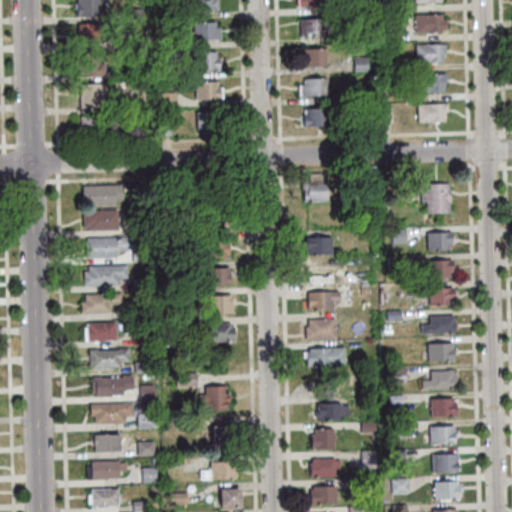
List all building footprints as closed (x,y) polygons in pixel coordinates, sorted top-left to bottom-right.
[(75,0),(97,0),(97,16),(76,17),(75,4),(76,4),(75,0)] [(190,10),(190,0),(215,0),(216,9),(190,10)] [(300,0),(301,11),(326,11),(325,0),(300,0)] [(385,0),(386,12),(373,12),(373,0),(385,0)] [(164,18),(164,8),(178,8),(178,18),(164,18)] [(141,9),(142,18),(127,19),(126,9),(141,9)] [(439,14),(413,15),(413,33),(439,32),(439,29),(443,29),(443,20),(439,20),(439,14)] [(323,36),(323,19),(299,20),(299,37),(323,36)] [(218,39),(184,40),(184,32),(192,31),(191,23),(213,22),(214,28),(218,28),(218,39)] [(76,24),(97,24),(98,43),(77,44),(76,24)] [(379,41),(379,28),(394,27),(394,40),(379,41)] [(142,32),(142,45),(128,46),(127,33),(142,32)] [(169,47),(159,47),(159,38),(168,38),(169,47)] [(440,62),(440,59),(441,59),(441,57),(442,57),(442,44),(413,45),(414,62),(440,62)] [(323,49),(299,50),(299,66),(324,65),(323,49)] [(78,53),(96,52),(97,63),(102,63),(102,76),(79,77),(78,53)] [(193,70),(192,53),(214,52),(214,58),(217,58),(217,69),(193,70)] [(352,57),(365,57),(365,71),(352,72),(352,57)] [(393,71),(393,58),(406,57),(407,71),(393,71)] [(173,78),(158,78),(157,67),(172,67),(173,78)] [(442,90),(442,82),(444,82),(443,74),(419,75),(419,91),(442,90)] [(325,96),(324,79),(303,80),(303,85),(297,85),(297,96),(325,96)] [(194,99),(193,83),(215,82),(215,88),(220,88),(221,98),(194,99)] [(104,83),(105,106),(79,107),(78,84),(104,83)] [(342,92),(355,92),(355,101),(342,102),(342,92)] [(174,107),(159,108),(158,93),(173,93),(174,107)] [(416,122),(442,121),(442,112),(445,112),(445,104),(415,105),(416,122)] [(356,105),(367,105),(368,117),(356,117),(356,105)] [(388,107),(389,122),(376,122),(376,107),(388,107)] [(325,109),(303,109),(303,114),(299,115),(299,125),(325,125),(325,109)] [(194,130),(194,113),(216,112),(216,117),(219,117),(219,129),(194,130)] [(79,136),(79,131),(76,131),(75,124),(79,124),(78,117),(100,116),(100,136),(79,136)] [(155,136),(155,122),(168,121),(169,135),(155,136)] [(302,201),(301,182),(308,182),(308,174),(319,173),(319,182),(324,182),(325,200),(302,201)] [(348,179),(363,179),(364,194),(349,194),(348,179)] [(179,198),(179,183),(192,182),(193,197),(179,198)] [(447,213),(425,213),(424,201),(419,201),(419,193),(424,193),(424,184),(446,183),(446,189),(447,189),(448,203),(447,203),(447,213)] [(134,184),(144,184),(144,194),(134,194),(134,184)] [(411,194),(400,195),(400,184),(410,184),(411,194)] [(120,185),(120,200),(112,200),(112,206),(86,206),(86,200),(80,201),(80,186),(120,185)] [(222,219),(202,220),(202,201),(198,201),(197,194),(219,193),(219,202),(222,202),(222,219)] [(81,227),(81,211),(115,210),(116,230),(86,230),(86,227),(81,227)] [(131,219),(145,219),(146,234),(131,234),(131,219)] [(390,243),(389,229),(403,228),(404,243),(390,243)] [(425,250),(424,233),(449,232),(449,244),(447,244),(447,249),(425,250)] [(125,237),(125,251),(114,251),(114,258),(84,258),(84,242),(87,242),(87,238),(125,237)] [(329,237),(330,254),(305,255),(305,238),(329,237)] [(203,258),(202,247),(205,247),(205,240),(226,239),(227,257),(203,258)] [(145,251),(145,261),(130,262),(130,252),(145,251)] [(402,265),(386,266),(386,255),(402,255),(402,265)] [(448,277),(427,278),(426,261),(450,260),(450,271),(448,272),(448,277)] [(86,266),(124,265),(124,278),(116,278),(116,285),(82,286),(82,272),(86,272),(86,266)] [(227,285),(204,286),(203,268),(220,268),(220,267),(227,267),(227,285)] [(131,279),(146,279),(146,289),(131,289),(131,279)] [(367,286),(367,294),(359,294),(359,286),(367,286)] [(427,305),(426,289),(450,288),(451,300),(449,300),(449,305),(427,305)] [(336,292),(337,301),(330,302),(330,309),(306,310),(305,293),(336,292)] [(119,293),(119,304),(106,304),(106,313),(79,313),(79,302),(83,302),(83,294),(119,293)] [(200,313),(200,305),(205,305),(205,297),(223,296),(223,294),(229,294),(230,312),(200,313)] [(130,307),(147,306),(147,315),(131,316),(130,307)] [(398,320),(384,320),(384,311),(398,310),(398,320)] [(419,334),(418,325),(427,325),(427,316),(452,315),(453,333),(419,334)] [(163,328),(163,317),(176,316),(176,327),(163,328)] [(303,328),(306,328),(306,320),(332,319),(333,339),(304,340),(303,328)] [(113,339),(102,340),(102,341),(83,341),(82,329),(86,329),(86,324),(113,323),(113,339)] [(195,325),(205,325),(205,324),(229,323),(229,326),(231,326),(232,340),(206,341),(206,334),(195,334),(195,325)] [(148,328),(148,345),(131,345),(131,329),(148,328)] [(156,340),(155,332),(163,332),(163,339),(156,340)] [(425,361),(425,344),(450,343),(450,360),(425,361)] [(305,366),(304,352),(307,352),(307,349),(342,348),(342,365),(305,366)] [(87,351),(117,350),(117,349),(126,349),(127,362),(117,362),(117,367),(105,367),(105,369),(89,369),(89,368),(88,368),(87,351)] [(132,362),(149,362),(149,373),(133,373),(132,362)] [(386,383),(386,367),(402,367),(403,382),(386,383)] [(420,389),(419,381),(428,380),(428,371),(450,371),(450,374),(453,374),(454,387),(420,389)] [(194,386),(175,386),(174,373),(193,372),(194,386)] [(130,390),(120,390),(120,395),(108,395),(108,397),(94,397),(94,393),(90,393),(90,382),(91,382),(91,377),(98,377),(98,378),(120,378),(120,376),(130,376),(130,390)] [(315,382),(330,382),(331,404),(338,403),(338,406),(345,405),(345,416),(338,416),(338,420),(316,421),(316,418),(314,418),(314,411),(316,411),(316,404),(325,404),(325,396),(316,397),(315,382)] [(151,385),(151,400),(138,401),(138,385),(151,385)] [(224,410),(204,411),(203,388),(223,387),(224,410)] [(400,405),(386,405),(386,395),(400,395),(400,405)] [(428,416),(427,400),(451,399),(451,402),(452,402),(453,415),(428,416)] [(88,404),(130,403),(130,416),(122,416),(122,423),(93,424),(93,416),(88,416),(88,404)] [(135,415),(150,414),(151,427),(136,427),(135,415)] [(359,422),(372,421),(373,431),(359,431),(359,422)] [(390,438),(390,422),(404,422),(404,437),(390,438)] [(427,426),(452,425),(452,431),(454,430),(454,437),(452,437),(452,443),(428,444),(427,426)] [(211,427),(230,426),(231,445),(211,446),(211,427)] [(312,430),(331,429),(331,434),(333,436),(333,439),(331,441),(331,448),(309,449),(308,435),(312,435),(312,430)] [(93,435),(116,435),(117,451),(93,452),(93,435)] [(136,456),(135,441),(152,441),(152,455),(136,456)] [(388,449),(401,448),(402,459),(389,459),(388,449)] [(372,450),(373,468),(360,468),(359,451),(372,450)] [(429,472),(429,455),(454,454),(455,471),(429,472)] [(181,467),(167,467),(167,457),(180,456),(181,467)] [(332,459),(332,461),(337,461),(338,469),(332,469),(333,476),(308,477),(307,463),(310,463),(309,459),(332,459)] [(116,461),(116,463),(123,463),(124,471),(116,471),(116,478),(90,479),(89,462),(116,461)] [(198,479),(198,470),(209,470),(209,462),(233,461),(233,478),(198,479)] [(153,467),(154,482),(140,482),(140,468),(153,467)] [(345,479),(361,478),(361,488),(345,489),(345,479)] [(406,492),(390,493),(389,479),(405,478),(406,492)] [(456,499),(432,500),(432,483),(456,482),(456,484),(459,484),(459,491),(458,491),(458,496),(456,496),(456,499)] [(333,486),(333,503),(308,503),(307,491),(310,491),(310,487),(333,486)] [(89,490),(115,489),(115,506),(104,506),(104,507),(96,507),(95,506),(89,507),(89,504),(86,504),(86,496),(89,496),(89,490)] [(238,507),(219,508),(218,491),(237,490),(238,507)] [(185,503),(168,504),(168,494),(184,493),(185,503)] [(131,501),(146,501),(146,511),(131,511),(131,501)]
